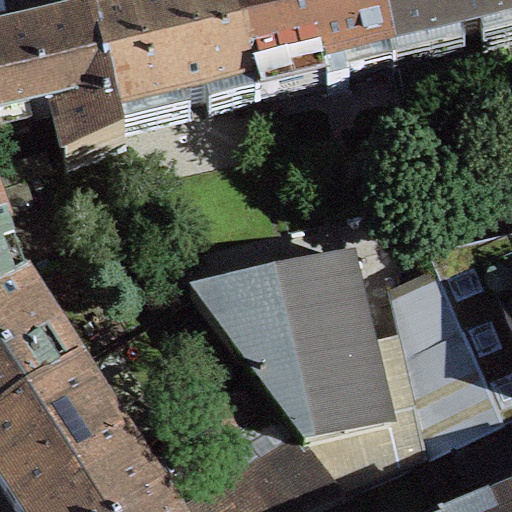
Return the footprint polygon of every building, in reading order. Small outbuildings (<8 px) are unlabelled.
[(254,92),(232,0),(192,0),(93,24),(117,124),(188,107),(205,103),(254,92)] [(391,59),(377,0),(232,0),(254,92),(323,75),(327,94),(348,89),(347,85),(344,70),(391,59)] [(511,30),(511,0),(377,0),(391,59),(511,30)] [(117,124),(93,24),(0,45),(0,128),(1,127),(52,115),(67,112),(79,163),(122,148),(121,142),(120,139),(120,138),(117,124)] [(0,303),(13,297),(0,262),(14,257),(1,220),(0,220),(0,303)] [(503,431),(511,427),(511,242),(431,262),(503,431)] [(305,451),(388,432),(348,260),(192,298),(194,300),(256,385),(274,409),(298,442),(305,451)] [(13,297),(0,303),(0,424),(66,382),(65,379),(46,349),(60,340),(38,304),(23,314),(13,297)] [(66,382),(0,424),(0,486),(16,511),(57,511),(123,470),(111,451),(125,442),(102,406),(88,415),(66,382)] [(274,409),(256,385),(204,418),(205,420),(221,443),(274,409)] [(511,427),(503,431),(415,469),(426,493),(462,478),(466,486),(511,466),(511,427)] [(314,511),(341,500),(305,451),(298,442),(187,511),(170,511),(159,495),(145,504),(123,470),(57,511),(314,511)] [(511,511),(511,501),(488,511),(511,511)]
